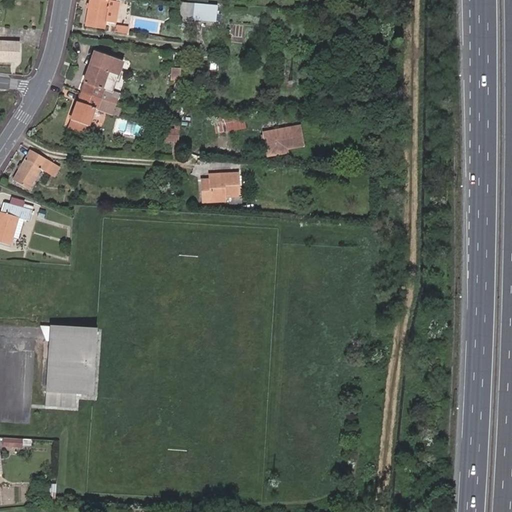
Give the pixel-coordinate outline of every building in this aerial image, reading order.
[(90,0),(86,25),(103,28),(104,23),(114,24),(115,17),(117,8),(120,8),(121,0),(90,0)] [(213,24),(214,9),(179,6),(178,21),(213,24)] [(0,60),(17,62),(19,43),(0,41),(0,60)] [(80,82),(77,91),(94,97),(99,98),(111,102),(114,94),(96,88),(102,70),(112,74),(117,59),(91,50),(79,82),(80,82)] [(176,103),(181,87),(174,85),(169,101),(176,103)] [(94,97),(77,91),(74,101),(73,100),(66,120),(82,126),(88,109),(93,111),(111,117),(114,105),(99,100),(99,98),(94,97)] [(214,118),(217,132),(244,127),(241,112),(214,118)] [(82,126),(66,120),(63,128),(79,134),(82,126)] [(175,130),(168,130),(167,140),(174,141),(173,160),(177,160),(180,125),(176,124),(175,130)] [(284,148),(287,148),(303,144),(299,126),(264,133),(269,155),(285,153),(284,148)] [(27,160),(13,182),(27,191),(41,169),(48,173),(52,165),(33,153),(28,161),(27,160)] [(211,196),(224,196),(238,197),(238,174),(210,174),(210,182),(203,182),(202,202),(211,202),(211,196)] [(15,217),(21,218),(26,219),(29,220),(31,208),(21,206),(21,208),(1,204),(0,209),(0,240),(7,243),(9,238),(15,217)] [(16,241),(21,218),(15,217),(9,238),(16,241)] [(53,341),(53,326),(44,325),(49,341),(53,341)] [(101,328),(53,326),(53,341),(51,405),(73,406),(74,392),(97,393),(101,328)] [(26,446),(27,437),(8,436),(8,445),(26,446)] [(51,492),(58,492),(58,484),(45,483),(45,491),(51,492)]
